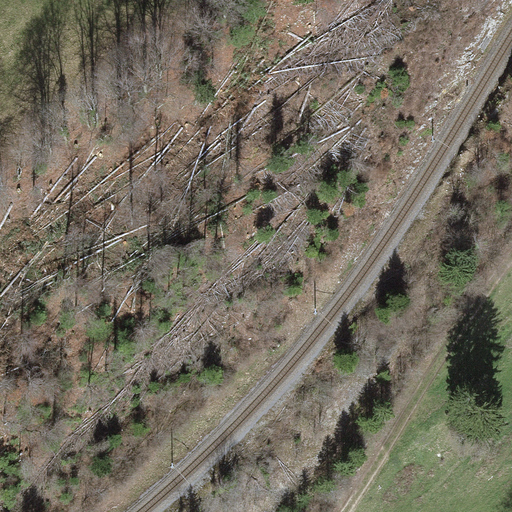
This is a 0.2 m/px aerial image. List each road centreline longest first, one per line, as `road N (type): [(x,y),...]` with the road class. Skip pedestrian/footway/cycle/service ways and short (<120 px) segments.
road 1 (track): [(345,511),(410,418),(511,331)]
road 2 (track): [(410,418),(437,359),(511,255)]
